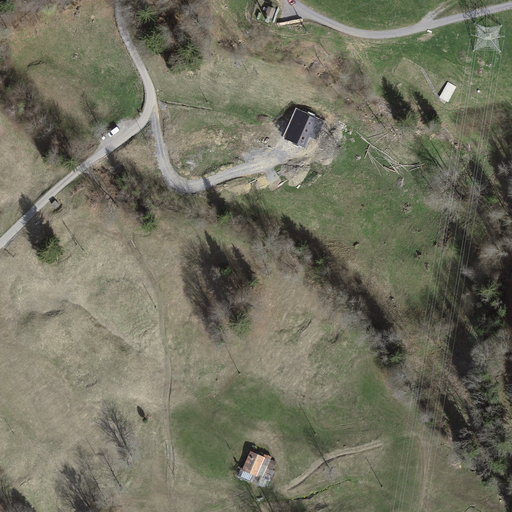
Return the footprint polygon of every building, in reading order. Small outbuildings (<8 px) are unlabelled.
[(419,0),(431,11),(440,0),(419,0)] [(269,8),(266,16),(272,18),(274,10),(269,8)] [(447,81),(439,96),(447,101),(456,86),(447,81)] [(303,110),(293,134),(308,141),(319,117),(303,110)] [(254,451),(247,468),(258,473),(265,457),(254,451)]
